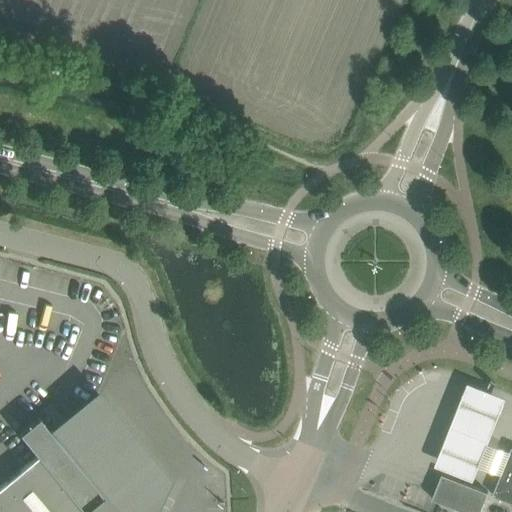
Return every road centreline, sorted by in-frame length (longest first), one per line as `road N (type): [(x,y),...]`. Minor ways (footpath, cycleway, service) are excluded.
road 1 (residential): [(298,482),(211,440),(155,366),(137,290),(112,266),(0,238)]
road 2 (secondary): [(170,205),(0,160)]
road 3 (secondary): [(324,232),(239,210),(170,205)]
road 4 (secondary): [(170,205),(314,260)]
road 5 (unclassified): [(443,97),(411,132),(380,203)]
road 6 (unclassified): [(413,216),(443,97)]
